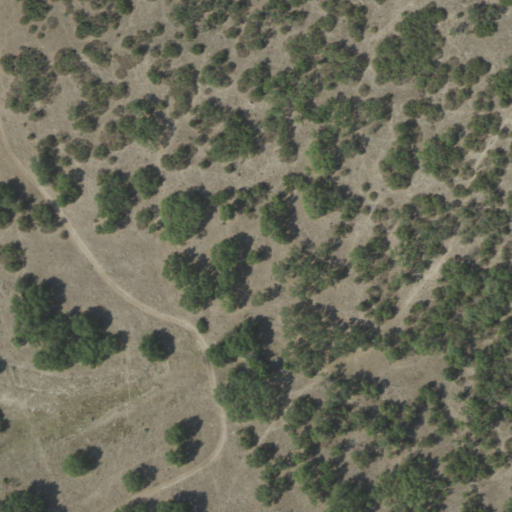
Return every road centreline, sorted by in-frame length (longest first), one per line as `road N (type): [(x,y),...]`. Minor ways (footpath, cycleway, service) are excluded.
road 1 (residential): [(135,511),(201,450),(201,376),(18,207),(0,166)]
road 2 (residential): [(0,491),(201,396)]
